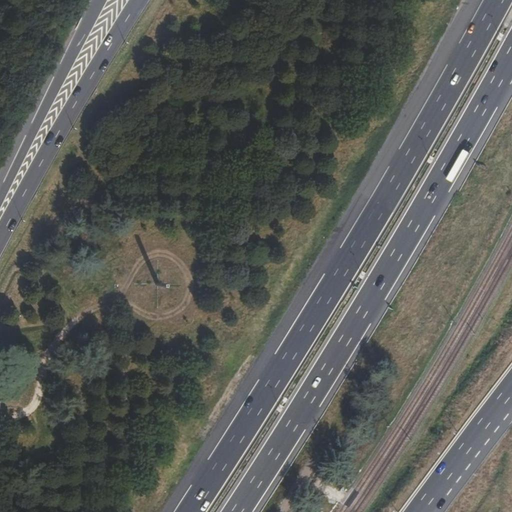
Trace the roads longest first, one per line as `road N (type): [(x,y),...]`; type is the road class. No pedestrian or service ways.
road 1 (motorway): [(500,0),(291,359),(190,511)]
road 2 (motorway): [(236,511),(511,55)]
road 3 (motorway): [(124,0),(0,241)]
road 4 (motorway): [(100,0),(0,199)]
road 5 (track): [(0,416),(72,323),(122,301)]
road 6 (motorway): [(422,511),(511,394)]
